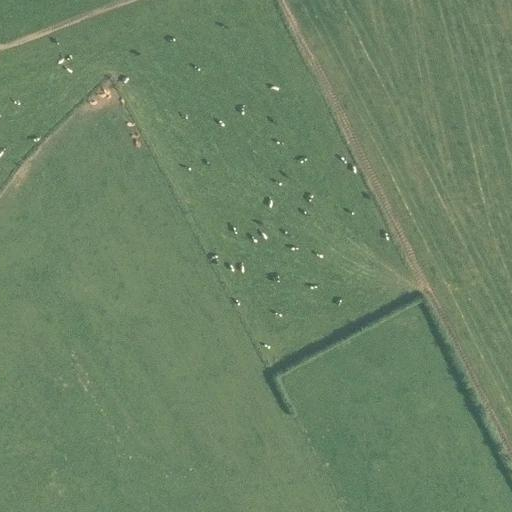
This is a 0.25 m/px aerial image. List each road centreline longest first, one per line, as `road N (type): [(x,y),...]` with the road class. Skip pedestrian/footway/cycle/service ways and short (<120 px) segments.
road 1 (track): [(279,0),(511,452)]
road 2 (track): [(0,49),(130,0)]
